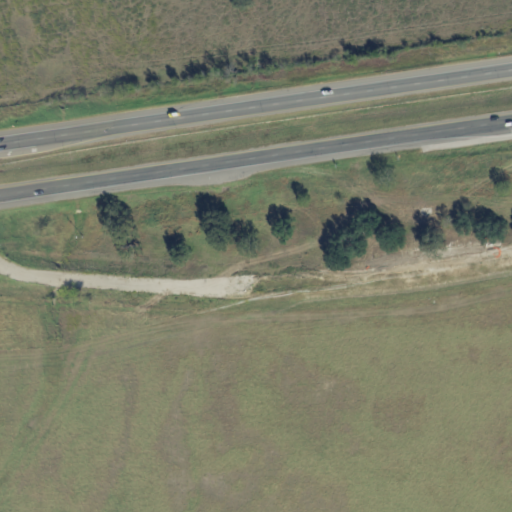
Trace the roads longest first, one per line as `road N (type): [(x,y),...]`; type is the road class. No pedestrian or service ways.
road 1 (trunk): [(0,199),(511,125)]
road 2 (trunk): [(511,72),(0,145)]
